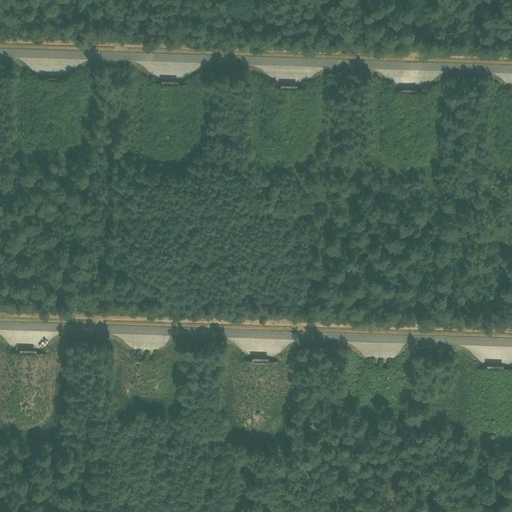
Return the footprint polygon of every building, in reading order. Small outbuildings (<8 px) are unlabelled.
[(77,84),(35,83),(33,153),(75,154),(77,84)] [(190,86),(148,85),(146,155),(188,156),(190,86)] [(310,88),(267,87),(265,157),(307,158),(310,88)] [(431,95),(389,94),(387,164),(429,166),(431,95)] [(50,355),(8,354),(6,424),(48,425),(50,355)] [(281,360),(239,358),(237,429),(279,430),(281,360)] [(406,363),(364,362),(362,432),(404,433),(406,363)] [(511,370),(473,370),(470,440),(511,441),(511,370)]
